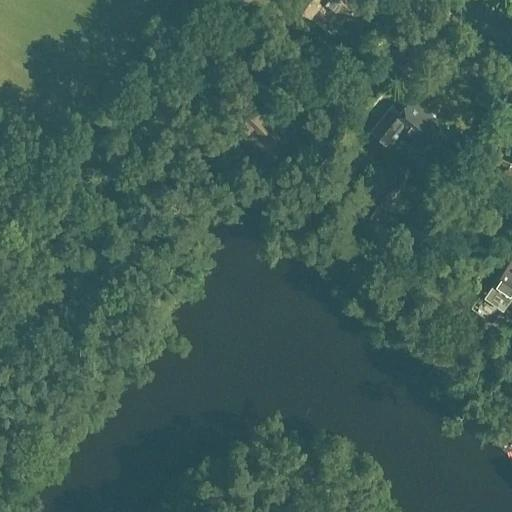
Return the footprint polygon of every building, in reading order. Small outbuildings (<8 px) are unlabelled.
[(357,0),(297,0),(293,6),(310,19),(321,3),(344,19),(350,11),(351,12),(354,9),(352,8),(357,0)] [(274,75),(255,58),(247,67),(265,84),(274,75)] [(262,154),(271,145),(286,129),(256,101),(233,126),(262,154)] [(449,134),(450,134),(410,102),(400,113),(393,108),(372,133),(391,148),(404,132),(432,155),(449,134)] [(378,222),(409,177),(390,165),(379,182),(364,172),(353,188),(368,198),(360,209),(378,222)] [(511,173),(504,168),(491,186),(511,200),(511,198),(511,173)] [(511,257),(486,292),(482,289),(472,304),(493,319),(511,294),(511,257)]
